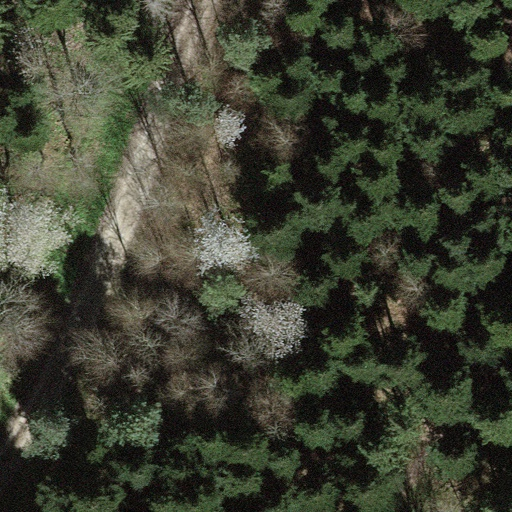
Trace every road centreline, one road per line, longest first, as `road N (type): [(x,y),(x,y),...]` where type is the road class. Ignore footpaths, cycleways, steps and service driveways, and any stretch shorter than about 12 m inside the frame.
road 1 (track): [(210,0),(0,454)]
road 2 (track): [(378,511),(511,357)]
